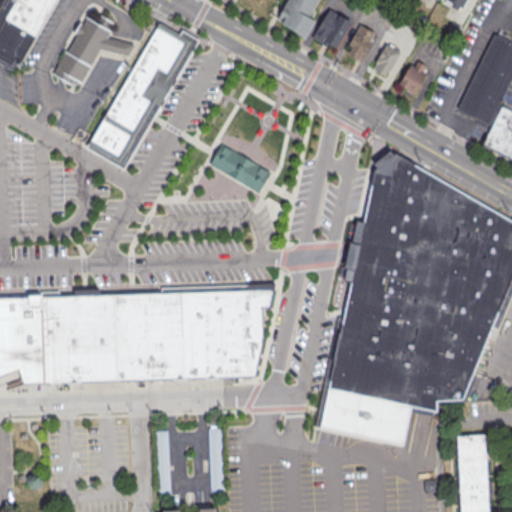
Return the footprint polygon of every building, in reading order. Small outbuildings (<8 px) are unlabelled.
[(55,0),(21,61),(15,58),(11,65),(0,58),(0,6),(3,0),(55,0)] [(319,0),(309,18),(315,22),(306,39),(305,39),(282,26),(283,23),(278,20),(289,0),(319,0)] [(467,0),(463,8),(460,7),(458,11),(451,7),(454,3),(449,0),(467,0)] [(351,23),(336,48),(330,44),(328,47),(314,38),(331,10),(351,23)] [(422,14),(430,18),(426,25),(419,21),(422,14)] [(110,41),(121,43),(130,45),(127,63),(112,60),(101,57),(84,86),(77,82),(74,87),(55,76),(79,34),(85,24),(89,18),(99,24),(104,17),(115,24),(111,31),(115,33),(110,41)] [(454,22),(462,26),(456,38),(447,34),(454,22)] [(191,43),(171,77),(177,81),(162,108),(156,104),(149,116),(123,160),(91,142),(159,24),(191,43)] [(375,33),(370,42),(374,44),(362,65),(347,56),(352,47),(349,46),(361,25),(375,33)] [(495,35),(505,40),(507,35),(511,37),(511,78),(489,126),(457,110),(495,35)] [(402,53),(392,70),(390,69),(386,76),(373,69),(387,44),(390,46),(392,44),(396,46),(395,49),(402,53)] [(428,74),(423,83),(425,84),(421,89),(419,88),(416,95),(400,85),(403,80),(402,79),(405,72),(407,74),(412,65),(416,67),(419,61),(428,66),(425,72),(428,74)] [(511,112),(511,158),(483,143),(501,107),(511,112)] [(222,141),(246,155),(273,171),(265,184),(259,195),(208,165),(215,154),(222,141)] [(375,179),(377,167),(373,165),(390,153),(511,223),(511,280),(462,399),(434,400),(435,411),(432,410),(424,409),(415,407),(412,407),(402,446),(320,428),(352,282),(345,280),(358,222),(365,224),(375,179)] [(249,290),(248,285),(274,284),(270,308),(263,308),(264,339),(255,376),(252,376),(249,290)] [(118,380),(62,382),(60,297),(75,296),(75,291),(100,290),(100,296),(115,295),(118,380)] [(252,376),(234,376),(231,291),(249,290),(252,376)] [(234,376),(211,377),(208,292),(231,291),(234,376)] [(62,382),(45,383),(42,297),(42,293),(59,292),(60,297),(62,382)] [(211,377),(186,378),(183,293),(208,292),(211,377)] [(115,295),(163,293),(166,379),(118,380),(115,295)] [(186,378),(166,379),(163,293),(183,293),(186,378)] [(0,298),(42,297),(45,383),(0,384),(0,298)] [(209,430),(221,430),(223,493),(212,494),(209,430)] [(155,432),(168,432),(171,495),(159,496),(155,432)] [(462,511),(458,437),(485,436),(489,511),(462,511)]
